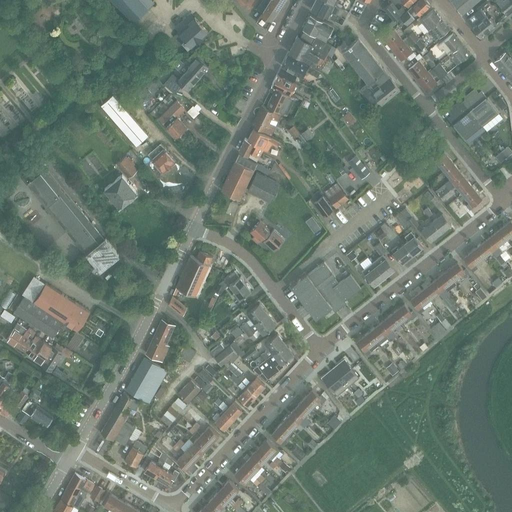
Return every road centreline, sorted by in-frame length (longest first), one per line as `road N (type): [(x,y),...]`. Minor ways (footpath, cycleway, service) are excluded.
road 1 (tertiary): [(193,228),(308,0)]
road 2 (tertiary): [(74,452),(193,228)]
road 3 (residential): [(503,202),(319,349)]
road 4 (residential): [(319,349),(172,508)]
road 5 (residential): [(319,349),(249,259),(193,228)]
road 6 (track): [(454,511),(417,467),(397,470),(350,511)]
road 7 (residential): [(424,107),(361,27),(377,0)]
road 8 (track): [(0,159),(98,82)]
road 9 (residential): [(503,202),(424,107)]
